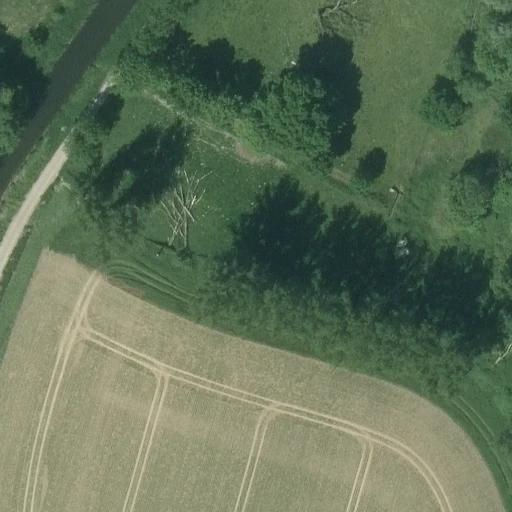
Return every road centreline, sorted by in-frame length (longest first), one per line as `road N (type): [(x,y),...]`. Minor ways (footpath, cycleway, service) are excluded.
road 1 (track): [(0,266),(36,192),(167,0)]
road 2 (track): [(122,65),(399,209)]
